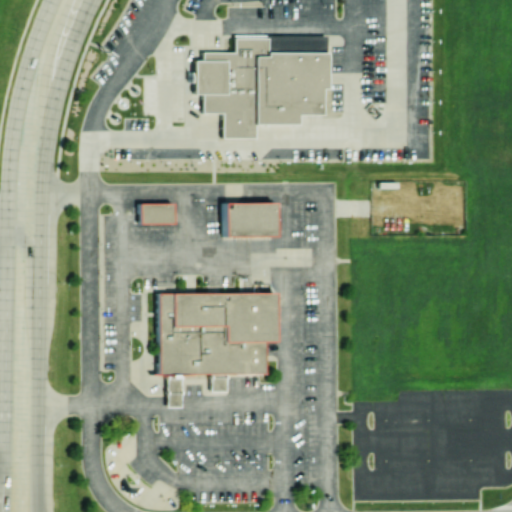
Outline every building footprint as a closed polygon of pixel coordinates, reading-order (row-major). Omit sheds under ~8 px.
[(232,34),(320,34),(320,52),(326,52),(326,88),(320,88),(320,111),(296,111),(296,122),(254,122),(254,138),(221,138),(221,113),(201,113),(201,93),(191,93),(191,60),(200,60),(200,51),(232,51),(232,34)] [(137,201),(138,221),(170,221),(170,201),(137,201)] [(223,201),(223,235),(273,235),(273,201),(223,201)] [(157,291),(277,291),(277,341),(264,341),(264,372),(226,373),(210,373),(181,372),(165,373),(157,373),(157,291)] [(166,407),(182,407),(181,372),(165,373),(166,407)] [(210,391),(226,391),(226,373),(210,373),(210,391)]
